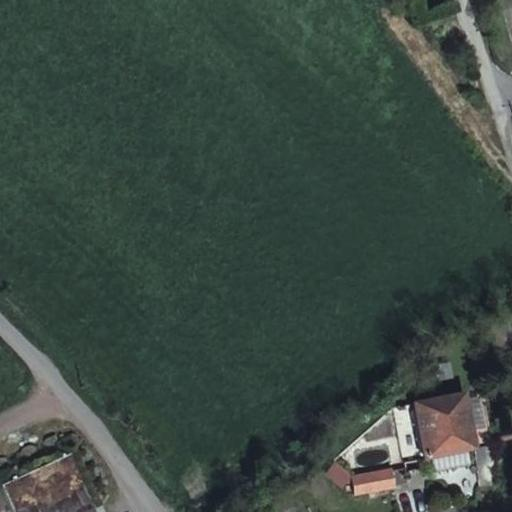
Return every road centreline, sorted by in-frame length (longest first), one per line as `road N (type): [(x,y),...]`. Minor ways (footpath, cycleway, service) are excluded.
road 1 (unclassified): [(180,511),(0,323)]
road 2 (unclassified): [(511,195),(455,0)]
